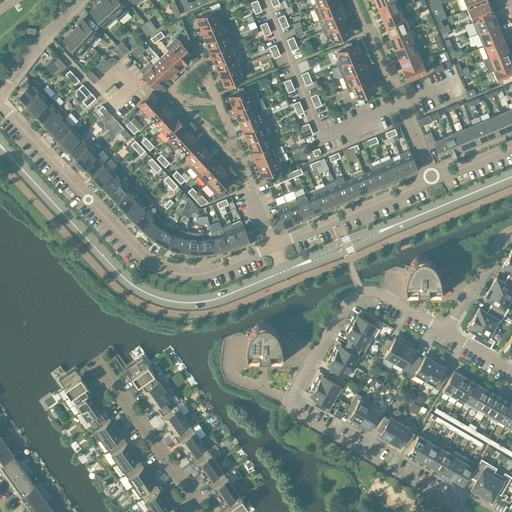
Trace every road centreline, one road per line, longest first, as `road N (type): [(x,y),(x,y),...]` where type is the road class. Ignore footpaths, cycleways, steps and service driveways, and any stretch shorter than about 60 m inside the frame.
road 1 (residential): [(0,101),(140,257),(192,273),(272,245)]
road 2 (tertiary): [(4,150),(124,279),(153,296),(202,301),(282,271)]
road 3 (residential): [(290,402),(360,291),(446,331)]
road 4 (residential): [(460,511),(293,412),(290,402)]
road 5 (residential): [(95,361),(202,511)]
road 6 (residential): [(272,245),(428,178)]
road 7 (tertiary): [(413,217),(289,268)]
road 8 (tertiary): [(289,268),(413,217)]
road 9 (residential): [(446,331),(503,234),(511,232)]
